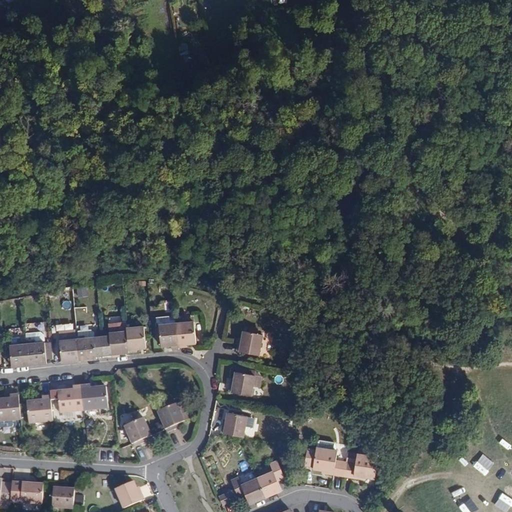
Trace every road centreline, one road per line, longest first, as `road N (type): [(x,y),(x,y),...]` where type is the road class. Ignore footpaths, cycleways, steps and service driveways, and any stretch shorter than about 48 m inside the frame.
road 1 (residential): [(203,374),(171,359),(0,375)]
road 2 (residential): [(0,462),(153,468)]
road 3 (residential): [(153,468),(200,438),(203,374)]
